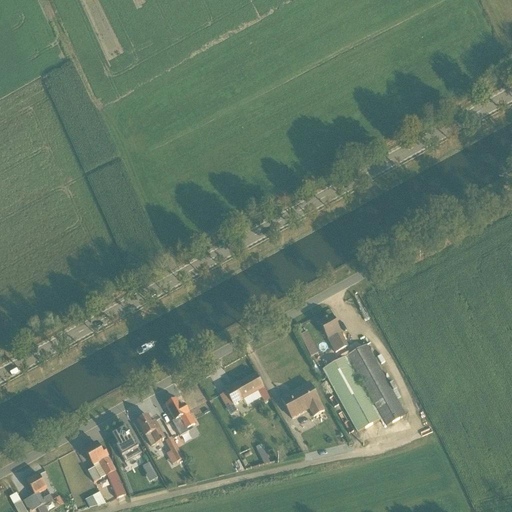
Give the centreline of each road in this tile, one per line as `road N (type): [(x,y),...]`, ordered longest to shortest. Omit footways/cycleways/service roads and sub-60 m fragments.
road 1 (unclassified): [(0,475),(511,193)]
road 2 (secondary): [(0,375),(511,94)]
road 3 (unclassified): [(429,438),(115,511)]
